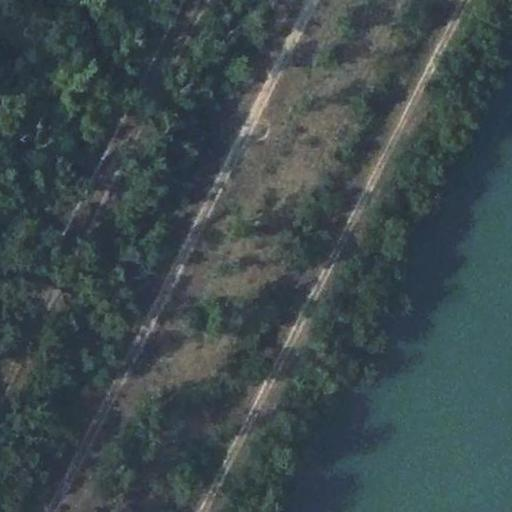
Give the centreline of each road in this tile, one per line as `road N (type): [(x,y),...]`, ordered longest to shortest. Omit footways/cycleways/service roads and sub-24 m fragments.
road 1 (track): [(312,0),(49,511)]
road 2 (track): [(0,390),(201,0)]
